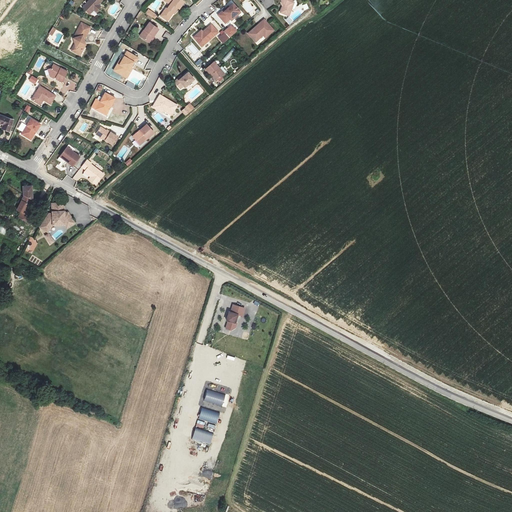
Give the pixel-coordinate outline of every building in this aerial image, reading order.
[(102,0),(89,0),(82,7),(89,14),(93,10),(96,12),(100,8),(96,4),(98,3),(99,4),(102,0)] [(164,0),(169,4),(166,7),(167,8),(167,11),(165,11),(161,16),(167,20),(173,13),(175,10),(177,8),(179,9),(184,1),(182,0),(164,0)] [(281,0),(282,2),(284,6),(282,6),(282,8),(283,11),(288,13),(290,12),(292,8),(290,3),(292,2),(291,0),(281,0)] [(223,10),(218,15),(225,23),(230,19),(239,10),(233,3),(229,7),(227,9),(224,12),(223,10)] [(149,9),(145,13),(153,19),(156,15),(149,9)] [(230,19),(231,20),(241,12),(239,10),(230,19)] [(267,36),(274,30),(264,19),(248,33),(255,42),(263,35),(265,33),(267,36)] [(158,29),(149,22),(140,36),(149,42),(151,39),(152,40),(154,37),(153,36),(158,29)] [(84,40),(90,27),(81,23),(76,33),(77,37),(73,38),(75,43),(76,47),(74,51),(80,55),(85,46),(83,42),(85,42),(84,40)] [(197,33),(193,37),(201,46),(218,32),(211,24),(202,32),(199,35),(197,33)] [(223,44),(237,31),(231,24),(219,34),(220,35),(217,38),(223,44)] [(135,63),(138,58),(127,51),(122,60),(117,69),(126,75),(133,62),(135,63)] [(230,51),(222,60),(225,62),(233,53),(230,51)] [(120,59),(114,70),(127,77),(135,63),(133,62),(126,75),(117,69),(122,60),(120,59)] [(224,74),(214,62),(205,69),(211,75),(212,74),(217,80),(224,74)] [(61,81),(67,71),(53,64),(52,68),(48,69),(50,76),(52,75),(55,77),(56,79),(61,81)] [(177,79),(174,81),(180,88),(183,86),(185,87),(194,79),(188,72),(182,77),(179,80),(177,79)] [(32,76),(28,81),(35,85),(38,79),(32,76)] [(50,104),(55,96),(40,86),(32,100),(38,104),(41,99),(43,100),(50,104)] [(110,107),(115,98),(105,93),(100,101),(99,101),(95,109),(104,114),(109,106),(110,107)] [(177,105),(160,95),(153,107),(158,110),(159,108),(164,110),(171,115),(177,105)] [(190,103),(181,111),(185,116),(194,108),(190,103)] [(0,123),(2,125),(1,129),(8,131),(12,120),(0,115),(0,123)] [(36,131),(40,124),(31,118),(21,134),(28,139),(34,130),(36,131)] [(140,131),(133,137),(140,145),(154,132),(147,124),(140,130),(140,131)] [(110,133),(100,127),(96,134),(112,144),(117,136),(110,132),(110,133)] [(75,149),(69,144),(58,159),(64,164),(66,161),(73,166),(80,156),(73,151),(75,149)] [(89,179),(96,184),(104,174),(91,164),(91,163),(87,160),(81,166),(86,170),(92,175),(90,177),(89,179)] [(20,212),(17,217),(29,223),(33,214),(25,210),(31,199),(30,186),(21,186),(22,195),(23,195),(16,210),(20,212)] [(63,202),(49,203),(50,211),(48,211),(49,216),(44,217),(44,221),(37,227),(46,233),(52,226),(62,226),(65,228),(73,223),(67,212),(63,212),(63,202)] [(53,242),(46,233),(43,235),(48,245),(53,242)] [(30,239),(26,249),(33,252),(37,242),(30,239)] [(242,317),(245,308),(231,304),(224,329),(234,332),(238,316),(242,317)] [(208,426),(215,428),(220,412),(202,407),(199,419),(209,422),(208,426)] [(196,426),(203,428),(205,422),(198,420),(196,426)] [(211,444),(213,432),(195,428),(192,440),(211,444)] [(205,462),(202,478),(210,480),(213,464),(205,462)]
